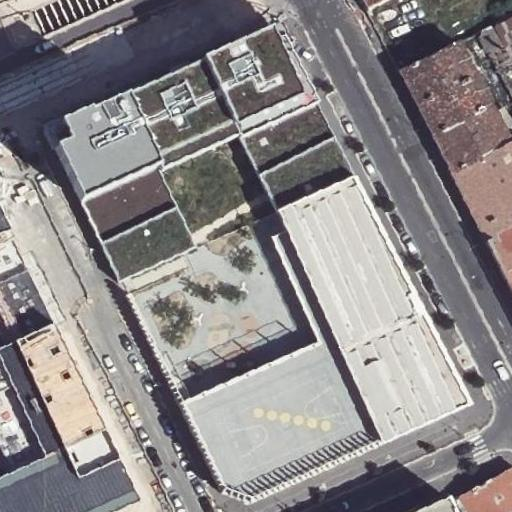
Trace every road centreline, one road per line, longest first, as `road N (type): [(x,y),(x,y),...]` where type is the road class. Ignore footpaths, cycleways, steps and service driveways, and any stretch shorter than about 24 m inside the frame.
road 1 (residential): [(0,106),(186,511)]
road 2 (tertiary): [(511,373),(321,0)]
road 3 (tertiary): [(322,511),(511,427)]
road 4 (tertiary): [(149,0),(0,64)]
